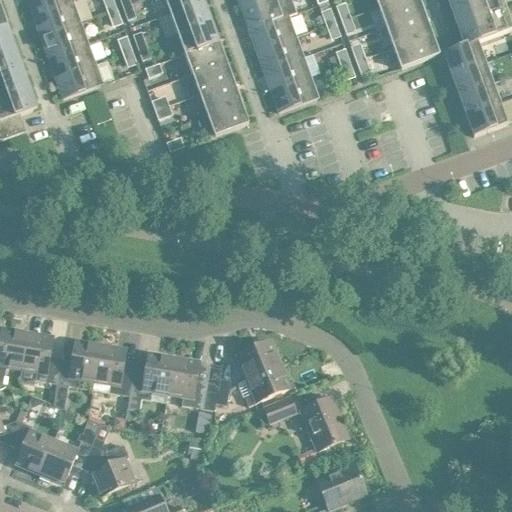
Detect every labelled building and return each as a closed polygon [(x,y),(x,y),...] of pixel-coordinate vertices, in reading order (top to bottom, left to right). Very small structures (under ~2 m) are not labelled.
[(73,5),(73,4),(74,0),(39,0),(27,5),(40,41),(80,26),(73,5)] [(103,0),(101,1),(107,15),(116,11),(111,0),(103,0)] [(118,0),(122,9),(130,6),(127,0),(118,0)] [(164,0),(169,15),(203,3),(202,0),(164,0)] [(235,0),(240,12),(271,0),(235,0)] [(288,18),(296,15),(290,0),(271,0),(240,12),(248,32),(288,18)] [(374,0),(378,8),(401,0),(374,0)] [(401,0),(378,8),(385,29),(419,17),(412,0),(401,0)] [(500,0),(468,0),(449,7),(456,28),(504,10),(500,0)] [(203,3),(169,15),(177,35),(211,23),(203,3)] [(335,8),(340,22),(350,19),(344,4),(335,8)] [(135,19),(130,6),(122,9),(126,22),(135,19)] [(325,28),(335,24),(329,10),(320,13),(325,28)] [(504,10),(456,28),(463,48),(464,48),(476,44),(477,44),(511,31),(504,10)] [(116,11),(107,15),(112,29),(121,26),(116,11)] [(419,17),(385,29),(392,49),(426,37),(419,17)] [(255,53),(295,38),(288,18),(248,32),(255,53)] [(350,19),(340,22),(345,36),(355,33),(350,19)] [(211,23),(177,35),(184,56),(218,43),(211,23)] [(340,38),(335,24),(325,28),(330,42),(340,38)] [(47,59),(87,45),(80,26),(40,41),(47,59)] [(0,53),(10,50),(2,30),(0,30),(0,53)] [(132,37),(137,50),(145,47),(140,34),(132,37)] [(426,37),(392,49),(400,71),(434,58),(426,37)] [(121,55),(131,52),(126,38),(116,41),(121,55)] [(262,73),(303,59),(295,38),(255,53),(262,73)] [(192,76),(225,64),(218,43),(184,56),(192,76)] [(484,64),(477,44),(476,44),(464,48),(463,48),(443,55),(450,76),(484,64)] [(54,80),(94,65),(87,45),(47,59),(54,80)] [(350,49),(355,63),(364,59),(359,45),(350,49)] [(145,47),(137,50),(141,63),(150,60),(145,47)] [(0,76),(17,70),(10,50),(0,53),(0,76)] [(335,57),(340,68),(349,65),(344,51),(335,54),(335,57)] [(136,66),(131,52),(121,55),(126,70),(136,66)] [(332,71),(340,68),(335,57),(327,59),(332,71)] [(270,93),(310,79),(303,59),(262,73),(270,93)] [(364,59),(355,63),(360,77),(369,73),(364,59)] [(199,96),(233,84),(225,64),(192,76),(199,96)] [(458,97),(491,84),(484,64),(450,76),(458,97)] [(94,65),(54,80),(62,101),(102,86),(94,65)] [(144,71),(147,78),(147,80),(162,75),(158,65),(144,71)] [(349,65),(340,68),(345,82),(354,79),(349,65)] [(0,99),(24,91),(17,70),(0,76),(0,99)] [(310,79),(270,93),(277,115),(318,100),(310,79)] [(206,116),(240,104),(233,84),(199,96),(206,116)] [(491,84),(458,97),(465,117),(499,105),(491,84)] [(32,112),(24,91),(0,99),(0,141),(1,142),(25,133),(19,117),(32,112)] [(154,113),(163,109),(160,100),(150,103),(154,113)] [(248,125),(240,104),(206,116),(214,138),(248,125)] [(499,105),(465,117),(473,138),(506,126),(499,105)] [(163,109),(154,113),(157,122),(167,118),(163,109)] [(183,149),(180,139),(165,145),(169,154),(183,149)] [(0,385),(2,386),(5,369),(20,371),(26,336),(1,331),(0,335),(0,385)] [(26,336),(20,371),(35,374),(34,383),(55,386),(60,361),(49,360),(52,340),(26,336)] [(60,361),(55,386),(76,390),(78,381),(93,383),(99,348),(74,343),(71,363),(60,361)] [(246,381),(279,367),(269,343),(236,357),(246,381)] [(128,399),(134,364),(123,362),(125,352),(99,348),(93,383),(109,386),(107,395),(128,399)] [(134,364),(128,399),(126,410),(139,412),(141,401),(150,402),(151,393),(167,396),(173,360),(147,356),(145,366),(134,364)] [(202,411),(209,366),(173,360),(167,396),(182,398),(181,407),(202,411)] [(214,406),(218,381),(220,368),(209,366),(202,411),(213,413),(214,406)] [(289,391),(279,367),(246,381),(252,395),(243,399),(247,408),(289,391)] [(218,381),(214,406),(225,408),(229,383),(218,381)] [(269,425),(292,416),(295,415),(289,399),(263,410),(269,425)] [(316,453),(348,440),(331,399),(299,412),(316,453)] [(73,415),(65,412),(62,420),(69,423),(73,415)] [(210,415),(198,413),(196,425),(208,427),(210,415)] [(0,443),(10,448),(20,424),(16,423),(0,429),(0,443)] [(20,424),(10,448),(20,452),(15,466),(39,476),(53,443),(29,433),(31,429),(20,424)] [(94,439),(90,448),(81,471),(90,474),(100,499),(133,485),(123,462),(127,460),(122,447),(109,452),(102,449),(104,444),(94,439)] [(53,443),(39,476),(63,486),(71,467),(81,471),(90,448),(80,443),(76,453),(53,443)] [(189,460),(200,461),(202,445),(192,443),(190,455),(189,460)] [(302,470),(317,464),(311,451),(296,457),(302,470)] [(322,511),(341,511),(339,506),(364,496),(353,467),(316,482),(327,510),(322,511)] [(179,511),(178,508),(169,511),(164,511),(158,494),(122,509),(123,511),(179,511)]
